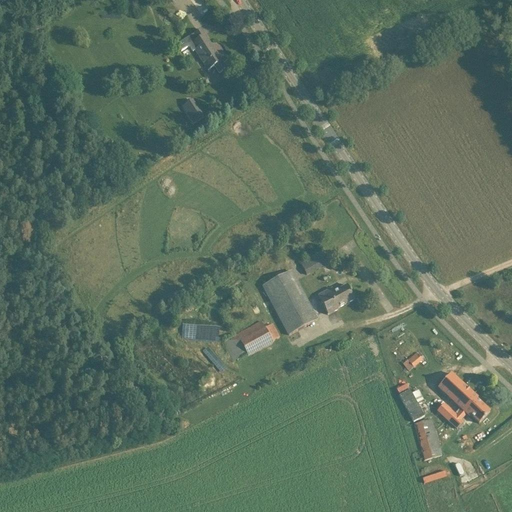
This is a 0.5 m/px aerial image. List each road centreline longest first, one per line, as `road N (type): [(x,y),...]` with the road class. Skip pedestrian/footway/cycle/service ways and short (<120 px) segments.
road 1 (track): [(0,480),(168,429),(241,392),(279,353),(337,322),(390,314),(436,291)]
road 2 (tertiary): [(511,366),(436,291),(239,0)]
